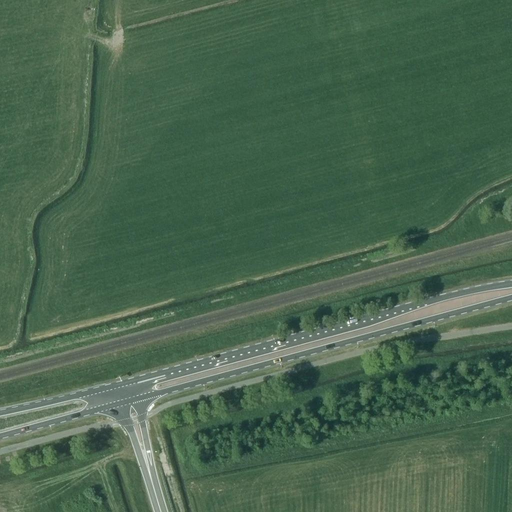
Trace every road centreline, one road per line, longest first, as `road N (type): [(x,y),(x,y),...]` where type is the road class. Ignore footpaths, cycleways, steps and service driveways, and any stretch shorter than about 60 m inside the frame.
road 1 (secondary): [(511,287),(125,382)]
road 2 (secondary): [(130,401),(511,298)]
road 3 (primary): [(0,436),(130,401)]
road 4 (primary): [(125,382),(0,413)]
